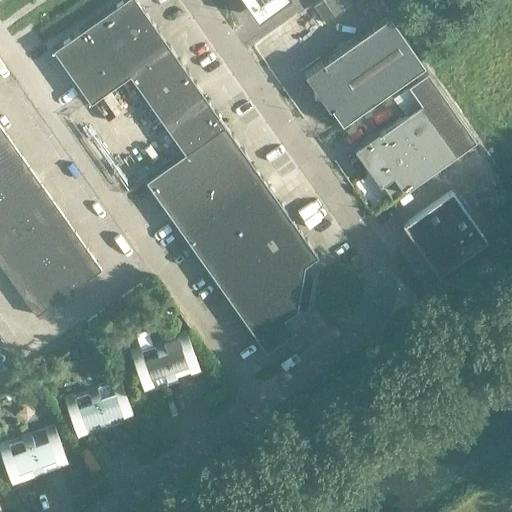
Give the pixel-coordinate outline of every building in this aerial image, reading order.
[(150,18),(137,0),(119,0),(52,47),(89,101),(129,73),(184,151),(145,179),(265,349),(292,330),(283,317),(295,308),(297,296),(308,298),(312,276),(304,263),(317,254),(150,18)] [(245,0),(257,17),(280,0),(245,0)] [(388,14),(322,61),(321,60),(304,72),(313,86),(312,92),(318,93),(328,107),(330,106),(341,122),(423,64),(388,14)] [(377,130),(353,146),(379,183),(381,182),(391,196),(474,138),(425,70),(407,83),(420,102),(378,131),(377,130)] [(0,124),(0,143),(9,137),(0,124)] [(9,137),(0,143),(0,193),(32,171),(9,137)] [(32,171),(0,193),(25,229),(57,206),(32,171)] [(433,272),(454,263),(463,258),(462,255),(485,238),(450,189),(403,222),(402,220),(401,221),(420,248),(421,248),(425,246),(427,251),(424,252),(433,272)] [(0,193),(0,246),(25,229),(0,193)] [(57,206),(25,229),(49,263),(81,240),(57,206)] [(25,229),(0,246),(0,263),(16,286),(49,263),(25,229)] [(81,240),(49,263),(68,291),(101,268),(81,240)] [(49,263),(16,286),(35,314),(68,291),(49,263)] [(129,349),(144,390),(154,387),(153,385),(167,380),(167,382),(177,379),(176,377),(190,372),(191,374),(200,370),(185,329),(176,333),(177,335),(163,340),(162,337),(153,341),(153,343),(140,348),(139,346),(129,349)] [(78,437),(87,434),(87,432),(100,427),(101,429),(110,425),(110,423),(124,418),(124,420),(134,417),(119,376),(110,379),(110,381),(97,386),(96,384),(87,388),(87,390),(73,395),(73,392),(63,396),(78,437)] [(0,441),(0,450),(12,484),(21,480),(21,478),(34,473),(35,475),(45,472),(44,470),(58,465),(58,467),(68,464),(53,423),(44,426),(44,428),(31,433),(30,431),(20,434),(21,436),(7,441),(7,439),(0,441)]
